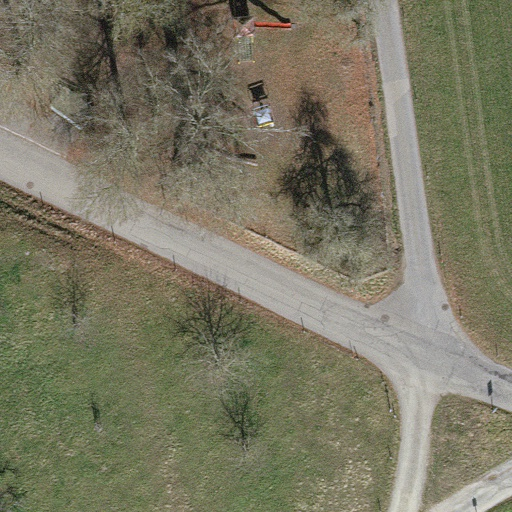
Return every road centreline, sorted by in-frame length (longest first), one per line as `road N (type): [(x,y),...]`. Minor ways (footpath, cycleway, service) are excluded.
road 1 (unclassified): [(0,156),(429,359)]
road 2 (unclassified): [(382,0),(429,359)]
road 3 (track): [(408,511),(429,359)]
